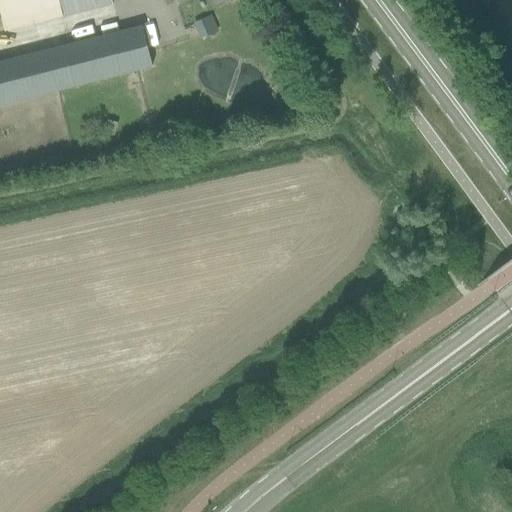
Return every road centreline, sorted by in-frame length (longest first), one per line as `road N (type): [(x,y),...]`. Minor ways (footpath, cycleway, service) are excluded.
road 1 (secondary): [(245,511),(511,309)]
road 2 (secondary): [(511,180),(377,0)]
